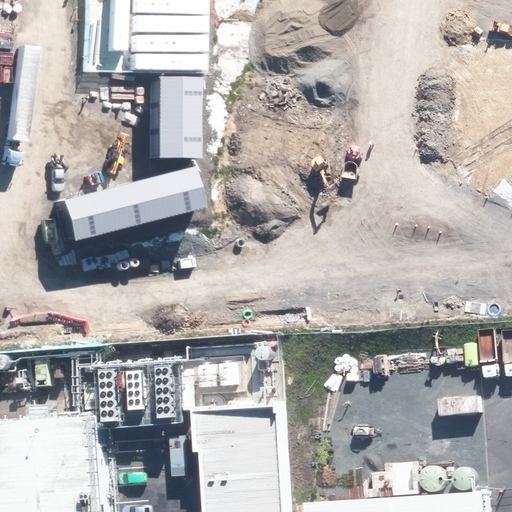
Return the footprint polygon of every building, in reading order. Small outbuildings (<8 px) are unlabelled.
[(36,0),(215,20),(216,0),(36,0)] [(414,0),(269,0),(412,18),(414,0)] [(0,337),(61,347),(105,65),(0,48),(0,337)] [(229,157),(203,116),(207,84),(154,77),(149,118),(143,117),(131,206),(222,217),(229,157)] [(384,227),(380,296),(427,299),(431,230),(384,227)] [(258,357),(259,359),(261,361),(263,361),(265,361),(267,361),(269,359),(271,357),(271,355),(271,353),(270,351),(269,349),(267,348),(264,348),(262,348),(260,349),(258,351),(257,353),(257,355),(258,357)] [(221,363),(222,385),(240,384),(239,362),(221,363)] [(49,363),(35,364),(37,386),(51,385),(49,363)] [(153,366),(156,418),(174,417),(171,365),(153,366)] [(198,365),(199,388),(217,387),(216,365),(198,365)] [(96,371),(100,423),(118,421),(114,370),(96,371)] [(126,371),(129,410),(147,409),(144,370),(126,371)] [(290,511),(284,402),(199,408),(202,451),(210,451),(214,511),(290,511)] [(0,421),(0,511),(103,511),(97,415),(79,416),(0,421)] [(454,485),(457,488),(461,490),(465,490),(469,489),(472,487),(475,484),(476,480),(476,476),(475,472),(472,469),(469,467),(465,466),(461,466),(458,468),(455,470),(453,474),(452,477),(452,481),(454,485)] [(422,486),(425,489),(429,491),(433,491),(437,490),(440,488),(443,485),(444,481),(444,477),(443,473),(441,470),(437,468),(433,467),(429,467),(426,469),(423,471),(421,475),(420,478),(421,482),(422,486)] [(492,511),(492,491),(313,501),(313,511),(492,511)]
